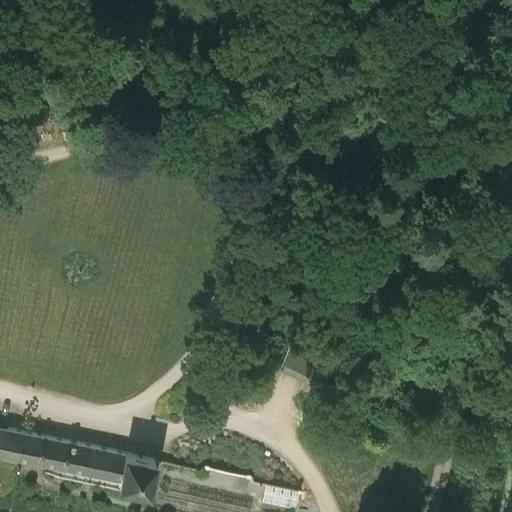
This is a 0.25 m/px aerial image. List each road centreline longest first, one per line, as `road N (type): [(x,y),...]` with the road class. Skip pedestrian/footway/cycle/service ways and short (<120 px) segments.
road 1 (track): [(409,117),(412,189),(448,339),(445,443),(432,511)]
road 2 (residential): [(306,152),(511,83)]
